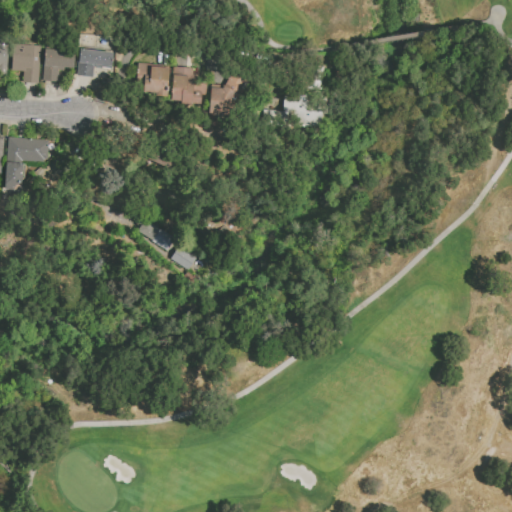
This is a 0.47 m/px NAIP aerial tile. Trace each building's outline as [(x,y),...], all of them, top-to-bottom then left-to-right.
[(0,43),(10,44),(7,78),(0,77),(0,43)] [(12,73),(14,46),(42,49),(40,86),(24,85),(24,74),(12,73)] [(43,83),(46,52),(75,55),(74,70),(65,70),(64,73),(60,73),(59,84),(43,83)] [(78,78),(81,52),(114,55),(112,71),(103,70),(103,71),(97,70),(97,69),(94,69),(93,80),(78,78)] [(136,94),(139,66),(152,67),(152,69),(170,71),(167,99),(157,98),(157,96),(136,94)] [(172,103),(173,69),(194,71),(193,80),(199,80),(199,86),(208,86),(207,97),(202,97),(201,106),(172,103)] [(306,91),(307,69),(324,70),(322,92),(306,91)] [(223,91),(233,75),(251,87),(239,106),(231,102),(229,104),(228,121),(210,119),(212,90),(223,91)] [(282,128),(285,98),(296,100),(296,97),(309,99),(308,102),(324,104),(320,132),(282,128)] [(146,160),(158,136),(173,144),(168,155),(182,162),(176,175),(146,160)] [(49,143),(48,162),(45,162),(45,166),(24,164),(23,183),(19,188),(17,188),(16,190),(14,190),(14,195),(5,194),(9,140),(49,143)] [(99,165),(103,156),(135,172),(128,186),(115,179),(117,174),(99,165)] [(47,233),(40,221),(61,208),(69,220),(47,233)] [(190,223),(202,212),(220,230),(212,238),(220,246),(211,255),(198,242),(204,236),(190,223)] [(142,236),(150,224),(175,243),(168,253),(142,236)] [(172,262),(179,252),(195,262),(188,272),(172,262)]
